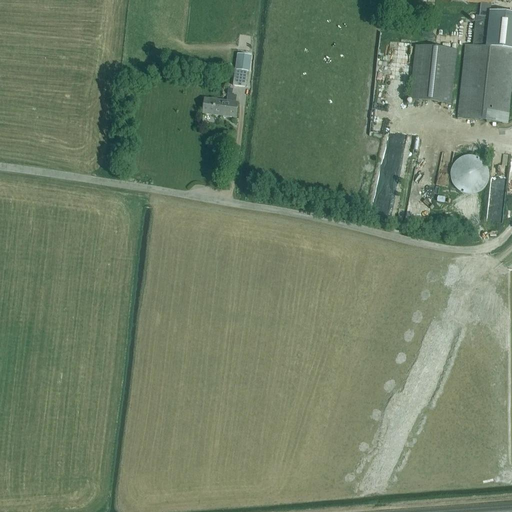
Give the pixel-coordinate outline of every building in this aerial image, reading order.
[(473,47),(465,46),(457,119),(508,124),(511,82),(511,14),(490,12),(491,5),(481,4),(479,16),(476,16),(473,46),(473,47)] [(455,26),(455,17),(444,17),(444,26),(455,26)] [(409,101),(451,105),(457,51),(408,46),(407,54),(414,55),(409,101)] [(236,70),(249,72),(251,56),(238,54),(236,70)] [(247,88),(249,72),(236,70),(235,70),(233,86),(247,88)] [(227,102),(215,100),(205,99),(203,114),(236,118),(238,103),(236,103),(237,96),(228,95),(227,102)] [(472,158),(469,157),(466,158),(462,159),(459,160),(457,162),(454,164),(452,167),(451,170),(450,173),(450,177),(450,180),(451,183),(452,186),(454,189),(457,191),(459,193),(462,195),(466,195),(469,196),(472,195),(475,195),(479,193),(481,191),(484,189),(486,186),(487,183),(488,180),(488,177),(488,173),(487,170),(486,167),(484,164),(481,162),(479,160),(475,159),(472,158)] [(420,214),(425,187),(414,185),(409,212),(420,214)] [(490,223),(505,223),(506,191),(491,190),(490,223)]
